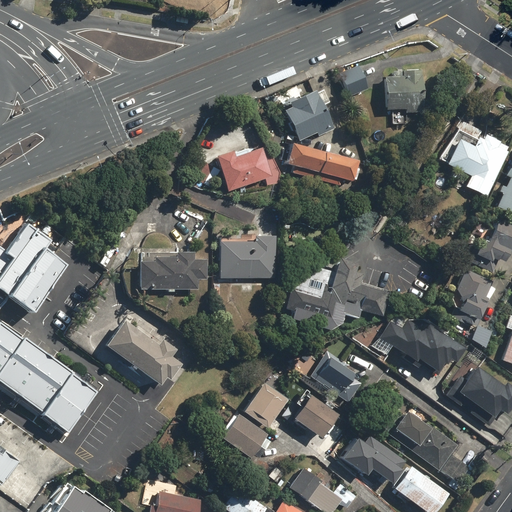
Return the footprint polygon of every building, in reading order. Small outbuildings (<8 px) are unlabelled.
[(187,25),(188,19),(173,16),(172,23),(187,25)] [(357,65),(336,72),(345,96),(366,88),(357,65)] [(418,68),(400,70),(400,73),(389,74),(392,105),(421,103),(418,68)] [(283,108),(297,140),(315,132),(316,135),(333,128),(322,104),(328,102),(322,89),(316,92),(314,88),(288,99),(291,105),(283,108)] [(464,184),(484,194),(509,146),(460,120),(439,161),(468,176),(464,184)] [(284,161),(292,163),(290,173),(339,186),(342,177),(355,180),(358,167),(354,166),(356,159),(289,141),(284,161)] [(229,149),(212,154),(224,190),(263,178),(266,187),(279,182),(268,149),(260,151),(258,145),(231,154),(229,149)] [(511,155),(509,162),(511,163),(511,167),(503,186),(500,184),(496,191),(500,193),(494,205),(511,213),(511,155)] [(209,166),(192,157),(184,173),(201,181),(209,166)] [(192,182),(184,199),(213,213),(221,196),(192,182)] [(480,237),(471,257),(486,264),(490,257),(501,262),(507,248),(510,250),(511,245),(511,225),(496,217),(485,239),(480,237)] [(5,246),(0,242),(0,382),(64,426),(91,387),(0,323),(0,301),(7,290),(30,306),(62,260),(41,245),(46,237),(23,220),(5,246)] [(265,231),(265,234),(242,234),(242,238),(217,237),(217,277),(272,278),(273,234),(273,231),(265,231)] [(164,291),(172,291),(172,289),(195,289),(196,280),(204,280),(204,259),(192,259),(192,251),(188,251),(188,241),(177,241),(177,251),(174,251),(174,256),(152,255),(152,261),(138,261),(137,288),(164,289),(164,291)] [(287,316),(329,328),(341,321),(343,315),(356,318),(359,309),(380,315),(387,290),(360,282),(362,273),(352,270),(354,262),(336,257),(332,272),(309,265),(303,286),(296,284),(287,316)] [(462,268),(452,289),(459,303),(456,310),(476,319),(486,298),(481,295),(488,281),(462,268)] [(511,316),(509,315),(504,327),(511,329),(500,359),(511,363),(511,316)] [(124,317),(104,344),(156,382),(163,373),(166,375),(176,362),(166,355),(171,348),(158,338),(157,341),(124,317)] [(401,329),(387,320),(376,337),(412,360),(414,358),(433,370),(440,360),(442,362),(445,357),(452,361),(462,346),(423,321),(419,328),(407,320),(401,329)] [(351,372),(343,367),(346,364),(326,349),(308,374),(346,402),(359,383),(349,376),(351,372)] [(500,382),(468,360),(444,394),(486,423),(496,408),(503,413),(507,407),(511,410),(511,407),(511,386),(501,379),(500,382)] [(262,379),(240,409),(264,427),(286,397),(262,379)] [(308,394),(290,417),(317,437),(335,414),(308,394)] [(390,429),(416,446),(412,453),(438,470),(442,473),(456,482),(467,466),(450,455),(449,454),(455,444),(429,427),(403,409),(390,429)] [(230,413),(216,432),(220,435),(219,437),(245,456),(247,453),(254,457),(266,440),(260,435),(262,432),(235,412),(233,415),(230,413)] [(0,480),(11,465),(0,457),(0,480)] [(391,484),(390,486),(425,511),(428,511),(444,492),(406,464),(404,467),(401,464),(387,481),(391,484)] [(331,491),(300,467),(286,486),(322,511),(330,511),(337,503),(344,508),(354,496),(337,483),(331,491)] [(154,480),(147,511),(196,511),(199,500),(178,496),(179,491),(175,490),(176,485),(154,480)] [(114,511),(80,488),(78,490),(66,481),(63,484),(60,481),(49,495),(53,498),(49,503),(46,501),(38,511),(114,511)] [(273,510),(233,485),(227,495),(233,498),(229,505),(234,508),(231,511),(302,511),(280,498),(273,510)]
